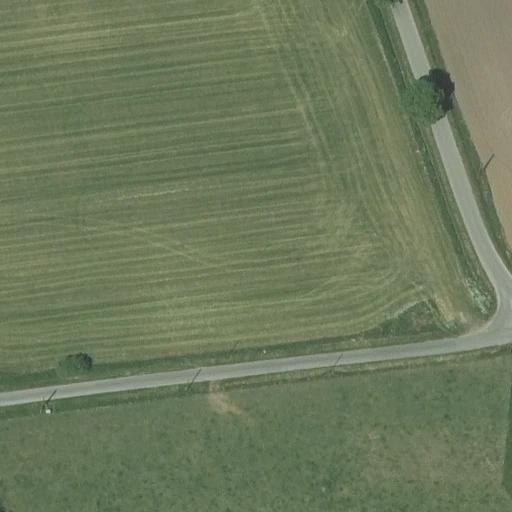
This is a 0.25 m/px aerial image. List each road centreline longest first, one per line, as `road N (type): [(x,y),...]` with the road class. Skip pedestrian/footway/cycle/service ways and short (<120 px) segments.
road 1 (unclassified): [(0,402),(487,341),(511,329)]
road 2 (unclassified): [(398,0),(485,256),(511,295)]
